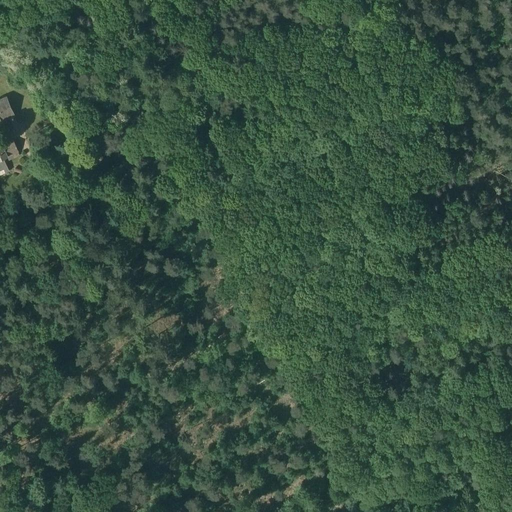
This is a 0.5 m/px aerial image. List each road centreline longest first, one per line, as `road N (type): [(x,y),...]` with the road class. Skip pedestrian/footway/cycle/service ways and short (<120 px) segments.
road 1 (track): [(106,0),(358,465)]
road 2 (track): [(358,465),(511,389)]
